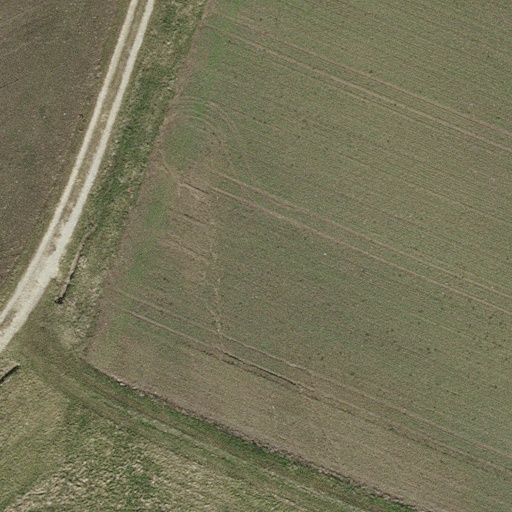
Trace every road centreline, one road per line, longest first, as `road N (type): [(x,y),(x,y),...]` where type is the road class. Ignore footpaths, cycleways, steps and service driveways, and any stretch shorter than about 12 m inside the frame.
road 1 (track): [(28,300),(42,341),(88,388),(381,511)]
road 2 (track): [(137,0),(43,283),(0,333)]
